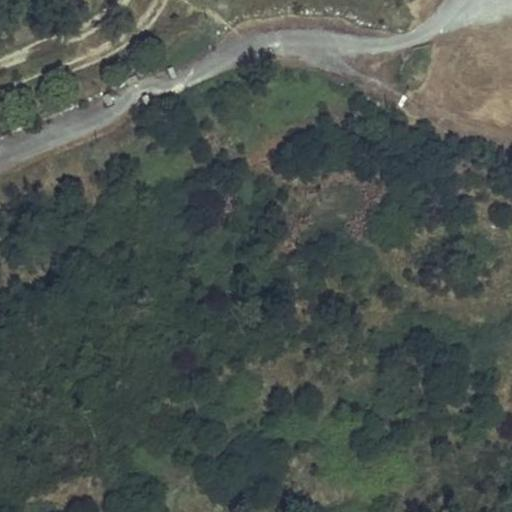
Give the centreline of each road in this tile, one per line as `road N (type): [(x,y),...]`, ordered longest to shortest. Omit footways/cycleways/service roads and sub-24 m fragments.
road 1 (unclassified): [(0,159),(104,116),(142,90),(257,49),(329,54)]
road 2 (track): [(0,97),(107,50),(149,18),(158,0)]
road 3 (track): [(0,62),(57,40),(120,0)]
